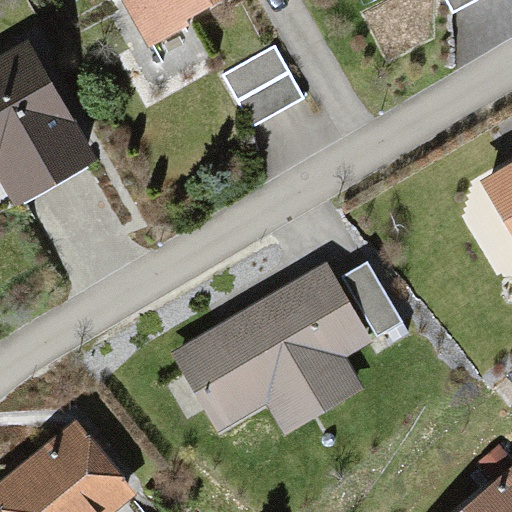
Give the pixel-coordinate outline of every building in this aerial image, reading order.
[(133,0),(159,46),(245,0),(133,0)] [(51,69),(0,94),(0,181),(6,179),(20,209),(100,169),(51,69)] [(511,176),(485,192),(511,238),(511,176)] [(375,342),(330,268),(183,356),(233,439),(278,411),(291,433),(366,387),(348,359),(375,342)] [(121,511),(134,501),(76,431),(0,494),(0,511),(121,511)] [(511,511),(511,486),(480,511),(511,511)]
